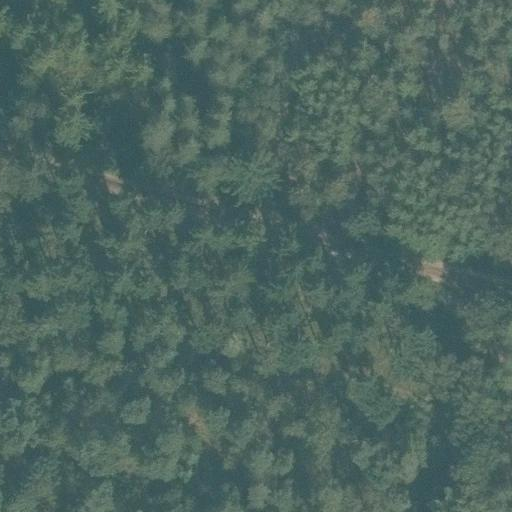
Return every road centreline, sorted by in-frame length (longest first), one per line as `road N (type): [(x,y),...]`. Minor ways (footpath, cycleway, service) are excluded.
road 1 (track): [(0,158),(511,291)]
road 2 (track): [(454,511),(469,281)]
